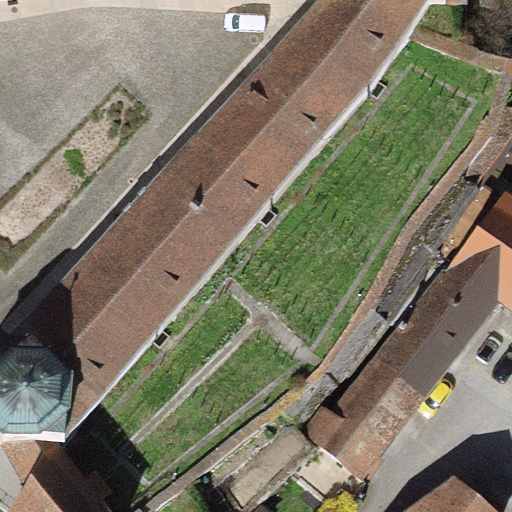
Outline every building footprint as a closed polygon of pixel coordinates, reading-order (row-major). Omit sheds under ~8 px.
[(432,6),(356,0),(324,0),(14,339),(22,346),(81,399),(93,410),(369,94),(408,39),(412,33),(432,6)] [(352,0),(459,9),(464,10),(463,0),(352,0)] [(511,144),(484,185),(503,199),(511,186),(511,144)] [(499,299),(511,309),(511,205),(503,199),(484,185),(431,256),(433,258),(431,261),(447,273),(454,264),(499,299)] [(447,273),(431,261),(387,316),(394,324),(306,432),(358,476),(499,299),(454,264),(447,273)] [(28,486),(12,511),(102,511),(59,452),(93,410),(81,399),(22,346),(0,364),(0,439),(1,440),(11,456),(28,486)] [(419,511),(487,511),(461,490),(419,511)]
